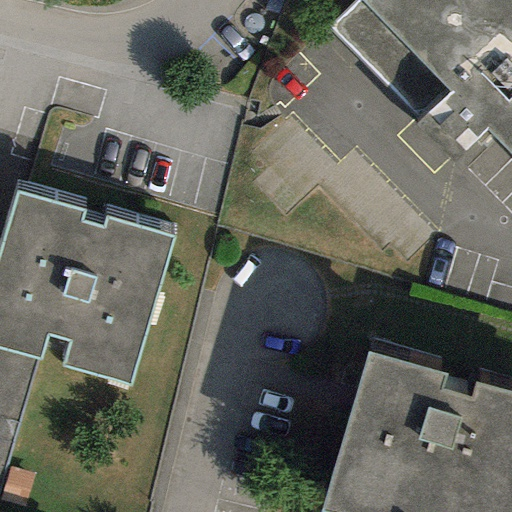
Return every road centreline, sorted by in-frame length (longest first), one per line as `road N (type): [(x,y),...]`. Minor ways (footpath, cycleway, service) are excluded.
road 1 (residential): [(203,0),(169,33),(140,42),(0,17)]
road 2 (residential): [(183,511),(232,313)]
